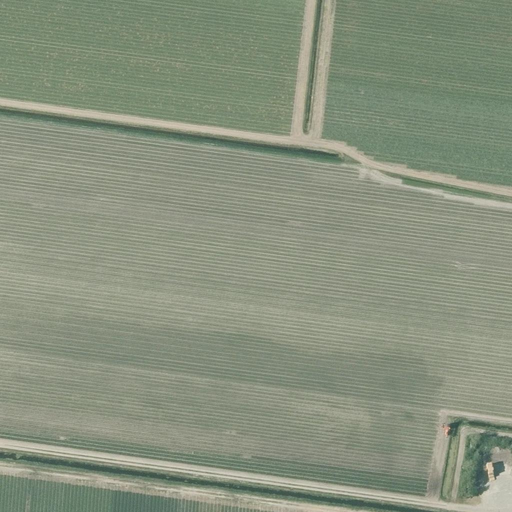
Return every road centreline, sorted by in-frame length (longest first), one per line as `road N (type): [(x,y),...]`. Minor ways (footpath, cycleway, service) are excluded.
road 1 (track): [(0,102),(338,147),(381,168),(511,193)]
road 2 (track): [(511,509),(449,507),(0,443)]
